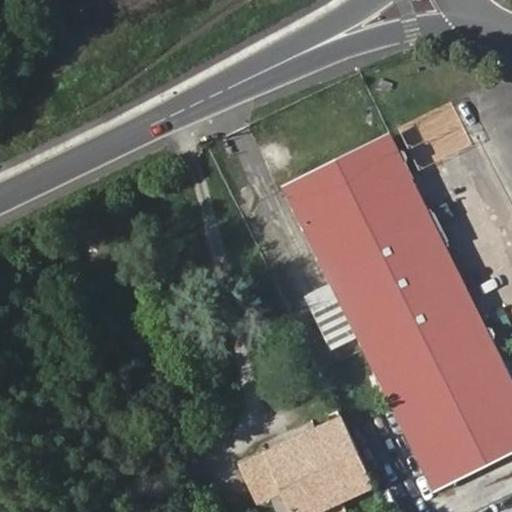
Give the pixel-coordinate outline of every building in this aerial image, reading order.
[(488,330),(387,133),(303,161),(330,211),(300,225),(382,383),(429,360),(488,330)] [(303,161),(274,175),(300,225),(330,211),(303,161)] [(511,453),(511,379),(488,330),(429,360),(382,383),(436,492),(511,453)] [(345,420),(244,463),(256,491),(260,489),(264,498),(271,496),(282,491),(291,511),(325,511),(376,490),(345,420)] [(260,489),(256,491),(260,500),(264,498),(260,489)] [(291,511),(282,491),(271,496),(278,511),(291,511)]
